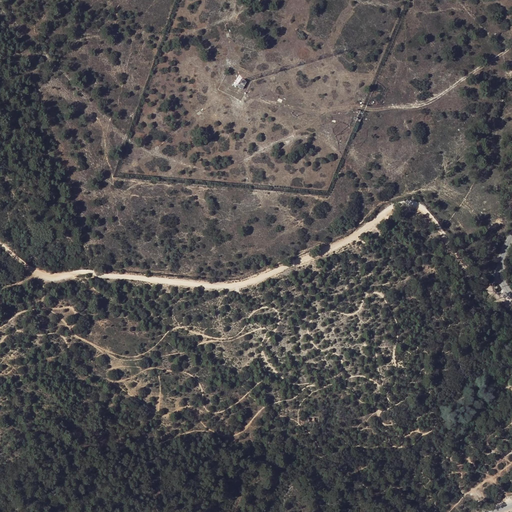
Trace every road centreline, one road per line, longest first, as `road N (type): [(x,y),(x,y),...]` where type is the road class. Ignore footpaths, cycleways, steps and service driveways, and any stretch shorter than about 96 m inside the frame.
road 1 (track): [(500,277),(462,265),(429,216),(405,204),(342,244),(231,286),(79,271),(43,276),(0,241)]
road 2 (track): [(511,46),(417,106),(359,107),(342,117),(245,101)]
